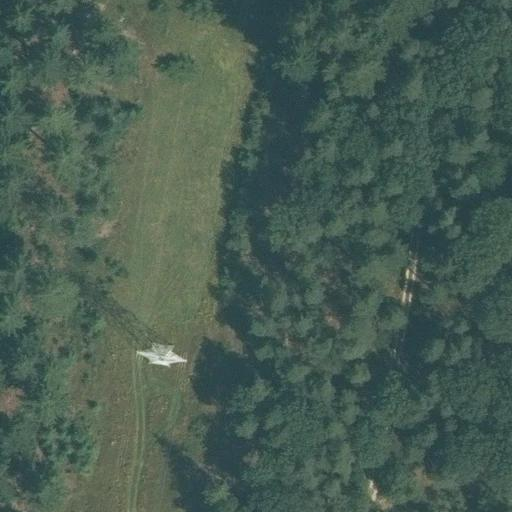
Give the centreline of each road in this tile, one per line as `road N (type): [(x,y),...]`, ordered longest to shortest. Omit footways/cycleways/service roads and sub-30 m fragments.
road 1 (track): [(511,45),(420,149),(359,511)]
road 2 (track): [(137,511),(150,409),(132,355),(149,324)]
